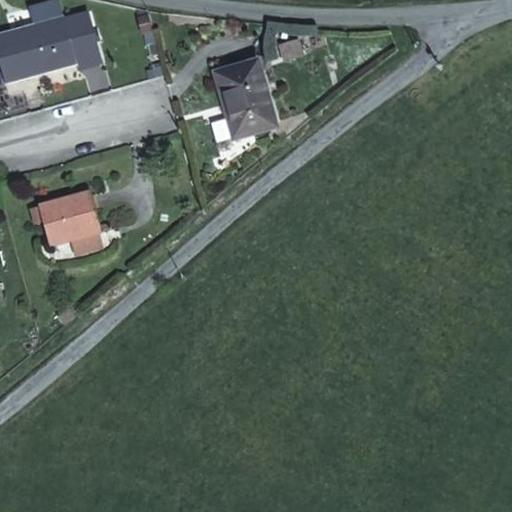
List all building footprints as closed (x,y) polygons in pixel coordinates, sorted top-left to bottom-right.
[(35,0),(30,2),(35,22),(59,15),(55,0),(35,0)] [(0,69),(3,80),(72,60),(96,54),(85,12),(60,18),(59,15),(35,22),(0,31),(0,69)] [(96,54),(72,60),(74,68),(98,61),(96,54)] [(258,59),(216,71),(234,137),(276,125),(258,59)] [(38,201),(50,243),(73,236),(101,229),(90,187),(38,201)] [(101,229),(73,236),(77,250),(104,243),(101,229)]
